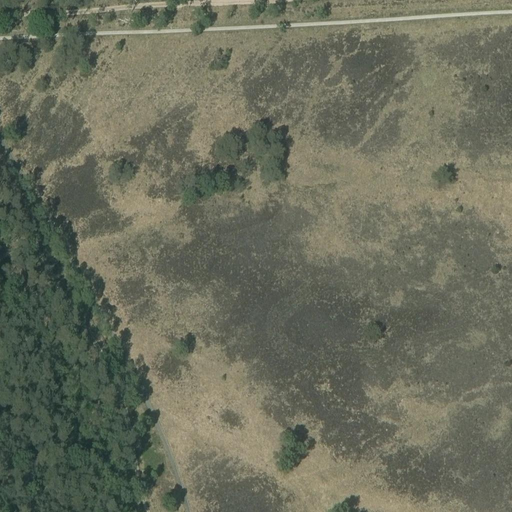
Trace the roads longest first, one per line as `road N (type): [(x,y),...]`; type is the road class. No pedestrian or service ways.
road 1 (track): [(0,177),(120,393),(146,511)]
road 2 (track): [(277,0),(0,17)]
